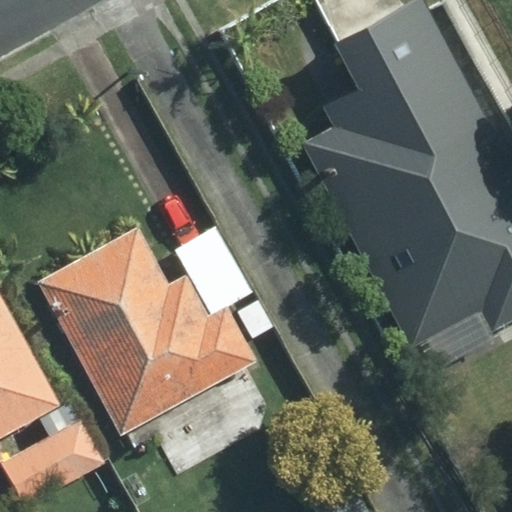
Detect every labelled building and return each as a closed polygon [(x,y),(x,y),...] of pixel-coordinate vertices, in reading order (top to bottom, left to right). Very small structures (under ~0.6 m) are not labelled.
[(511,330),(511,186),(407,0),(319,49),(344,93),(311,112),(321,130),(285,150),(399,354),(467,316),(484,346),(511,330)] [(211,226),(170,249),(205,313),(246,290),(211,226)] [(131,228),(29,280),(115,436),(250,362),(220,308),(203,318),(179,274),(162,283),(131,228)] [(0,434),(54,405),(0,307),(0,434)] [(77,422),(0,463),(0,470),(17,502),(98,461),(77,422)] [(145,511),(183,492),(158,444),(112,470),(134,511),(145,511)] [(357,511),(336,477),(294,503),(300,511),(357,511)]
